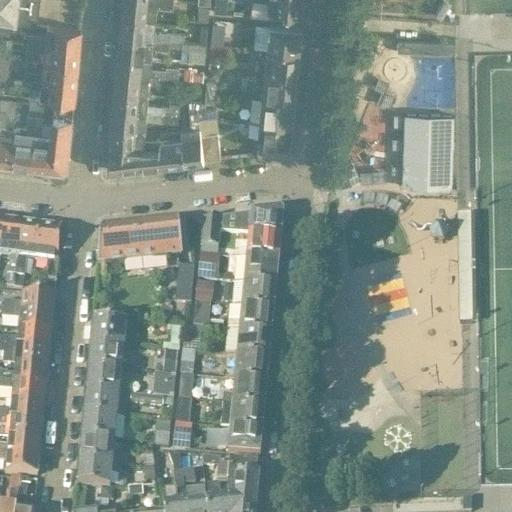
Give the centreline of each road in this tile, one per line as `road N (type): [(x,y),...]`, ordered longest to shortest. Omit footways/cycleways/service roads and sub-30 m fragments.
road 1 (residential): [(276,511),(310,181)]
road 2 (residential): [(87,203),(53,511)]
road 3 (residential): [(310,181),(87,203)]
road 4 (residential): [(104,0),(87,203)]
road 5 (residential): [(310,181),(328,0)]
